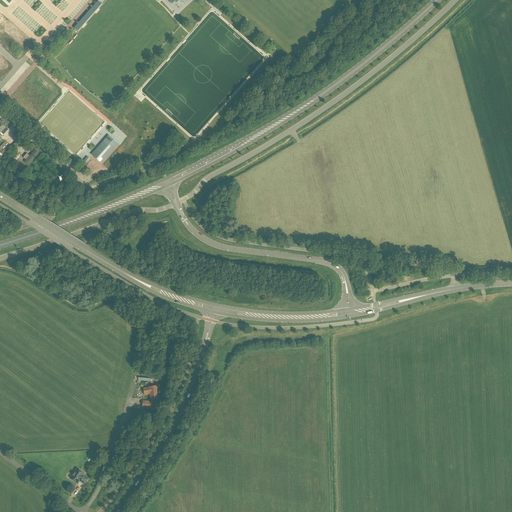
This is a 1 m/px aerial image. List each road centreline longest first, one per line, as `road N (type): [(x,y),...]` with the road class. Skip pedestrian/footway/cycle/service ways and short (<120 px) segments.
road 1 (unclassified): [(176,203),(373,73),(455,0)]
road 2 (primary): [(167,182),(305,105),(435,0)]
road 3 (secondary): [(214,309),(143,284),(0,196)]
road 4 (secondary): [(349,312),(337,268),(219,247),(195,233),(176,203)]
road 5 (tertiary): [(116,511),(170,430),(214,309)]
road 6 (unclassified): [(0,258),(176,203)]
road 7 (primary): [(0,245),(167,182)]
road 8 (secondary): [(349,312),(281,317),(214,309)]
road 9 (residential): [(101,184),(87,186),(0,108)]
road 10 (track): [(209,132),(101,184)]
